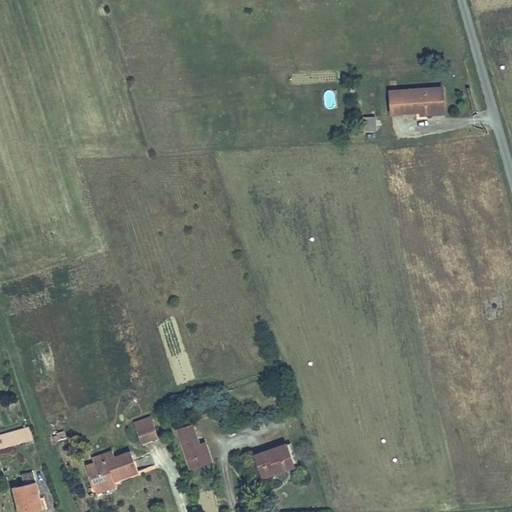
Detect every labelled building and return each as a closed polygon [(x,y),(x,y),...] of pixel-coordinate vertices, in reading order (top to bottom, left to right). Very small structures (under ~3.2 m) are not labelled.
[(444,88),(391,92),(392,115),(421,113),(420,107),(426,106),(427,112),(436,112),(435,109),(445,108),(444,88)] [(327,92),(326,107),(334,107),(335,92),(327,92)] [(420,107),(421,113),(421,118),(446,116),(445,108),(435,109),(436,112),(427,112),(426,106),(420,107)] [(363,116),(364,131),(376,130),(375,116),(363,116)] [(140,420),(142,426),(158,421),(155,414),(140,420)] [(142,426),(147,441),(163,435),(158,421),(142,426)] [(31,424),(0,433),(0,448),(35,438),(31,424)] [(192,426),(178,431),(191,469),(212,462),(205,443),(199,445),(192,426)] [(289,447),(258,457),(264,479),(296,469),(289,447)] [(92,466),(99,486),(120,479),(144,471),(137,450),(136,451),(119,456),(118,451),(110,454),(111,459),(99,463),(92,466)] [(98,458),(99,463),(111,459),(110,454),(98,458)] [(99,486),(101,493),(122,486),(120,479),(99,486)] [(36,484),(14,489),(18,511),(29,511),(41,510),(36,484)]
